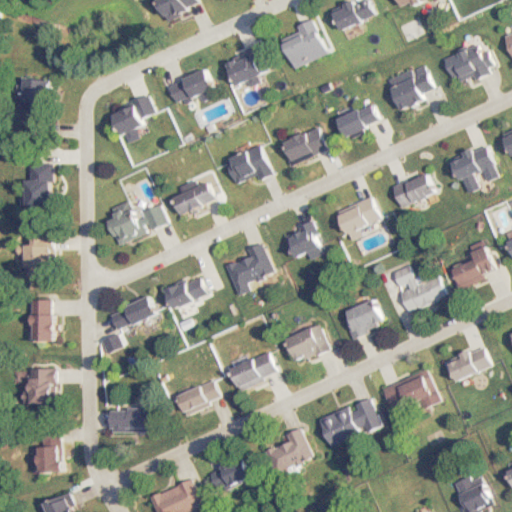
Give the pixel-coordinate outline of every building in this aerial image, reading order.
[(204,5),(202,0),(163,0),(170,18),(204,5)] [(380,14),(373,0),(369,0),(358,5),(356,0),(337,9),(346,29),(380,14)] [(331,54),(317,19),(301,25),(303,31),(286,38),(298,68),(331,54)] [(451,57),(460,83),(478,76),(479,79),(499,72),(491,50),(485,52),(482,44),(470,48),(470,46),(461,49),(462,53),(451,57)] [(231,58),(240,84),(272,72),(263,47),(231,58)] [(393,78),(406,110),(430,100),(427,93),(438,88),(428,64),(393,78)] [(218,88),(211,69),(173,84),(179,102),(218,88)] [(56,79),(29,78),(27,121),(54,122),(56,79)] [(118,110),(131,143),(144,138),(140,128),(149,124),(146,118),(160,113),(154,96),(118,110)] [(342,119),(350,136),(385,120),(377,103),(342,119)] [(288,140),(296,163),(332,151),(324,128),(288,140)] [(230,159),(240,183),(260,175),(262,180),(277,174),(265,145),(230,159)] [(503,177),(492,146),(477,151),(477,150),(451,159),(455,169),(462,167),(470,193),(484,188),(478,173),(487,170),(491,180),(503,177)] [(26,208),(57,208),(56,163),(35,163),(36,179),(31,179),(32,195),(26,195),(26,208)] [(407,208),(441,193),(432,172),(398,187),(407,208)] [(179,196),(186,213),(220,200),(213,181),(202,186),(200,179),(185,185),(188,192),(179,196)] [(386,218),(375,196),(342,211),(355,240),(367,234),(364,228),(386,218)] [(124,244),(156,230),(148,210),(139,213),(133,200),(116,208),(120,217),(114,220),(124,244)] [(157,229),(173,222),(165,204),(149,211),(157,229)] [(289,233),(299,257),(326,246),(316,222),(289,233)] [(58,275),(57,235),(37,235),(37,244),(23,244),(23,254),(31,254),(31,276),(58,275)] [(462,290),(489,278),(487,273),(499,268),(487,239),(472,245),(478,258),(453,268),(462,290)] [(279,272),(267,243),(252,249),(255,256),(231,265),(243,295),(255,290),(252,283),(279,272)] [(451,295),(440,270),(418,279),(413,265),(396,272),(402,286),(410,283),(413,288),(404,292),(412,311),(451,295)] [(213,295),(206,276),(171,288),(178,308),(213,295)] [(162,313),(155,296),(115,312),(122,330),(162,313)] [(349,322),(356,337),(388,323),(378,298),(351,310),(355,319),(349,322)] [(59,299),(38,299),(37,340),(58,340),(59,299)] [(299,361),(333,350),(325,325),(292,336),(299,361)] [(496,365),(487,347),(474,352),(473,349),(449,360),(459,381),(496,365)] [(235,367),(244,388),(282,374),(274,352),(235,367)] [(57,402),(57,367),(35,368),(36,403),(57,402)] [(406,403),(408,409),(421,403),(424,409),(444,401),(431,369),(386,387),(394,407),(406,403)] [(190,414),(226,398),(218,380),(182,395),(190,414)] [(323,417),(335,446),(351,439),(354,445),(369,438),(367,433),(386,425),(375,399),(353,408),(353,406),(323,417)] [(116,409),(117,430),(157,429),(156,408),(116,409)] [(290,433),(293,441),(271,450),(280,473),(317,458),(305,427),(290,433)] [(43,446),(45,472),(67,471),(66,445),(43,446)] [(214,471),(222,491),(255,478),(246,457),(214,471)] [(467,511),(464,506),(468,504),(458,482),(472,475),(475,480),(484,476),(497,503),(484,509),(484,511),(467,511)] [(155,496),(161,511),(191,511),(207,506),(196,479),(155,496)] [(79,505),(73,492),(50,502),(54,511),(78,511),(76,506),(79,505)]
